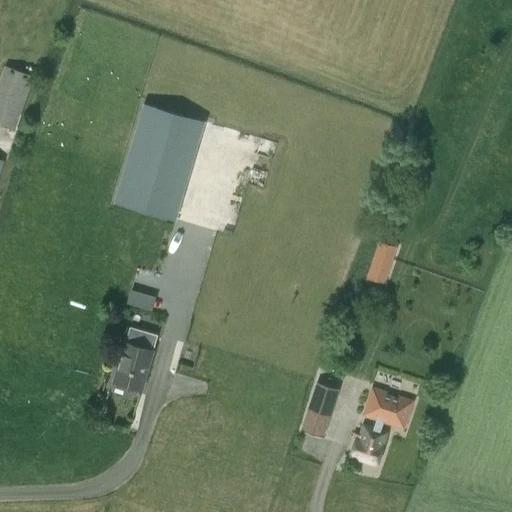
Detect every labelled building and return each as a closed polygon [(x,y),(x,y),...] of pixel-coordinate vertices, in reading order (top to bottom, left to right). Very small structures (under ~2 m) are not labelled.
[(0,76),(0,122),(14,127),(32,74),(4,64),(0,76)] [(115,202),(174,219),(203,122),(144,104),(115,202)] [(384,283),(397,247),(378,241),(366,277),(384,283)] [(131,289),(127,302),(140,306),(144,293),(131,289)] [(141,390),(147,369),(157,335),(129,327),(113,382),(141,390)] [(375,418),(371,428),(379,430),(382,420),(403,427),(412,401),(398,396),(397,399),(385,395),(386,392),(373,387),(364,414),(375,418)] [(322,435),(325,424),(329,413),(319,410),(310,406),(303,428),(322,435)] [(354,440),(349,456),(376,464),(386,432),(379,430),(371,428),(362,425),(358,441),(354,440)]
